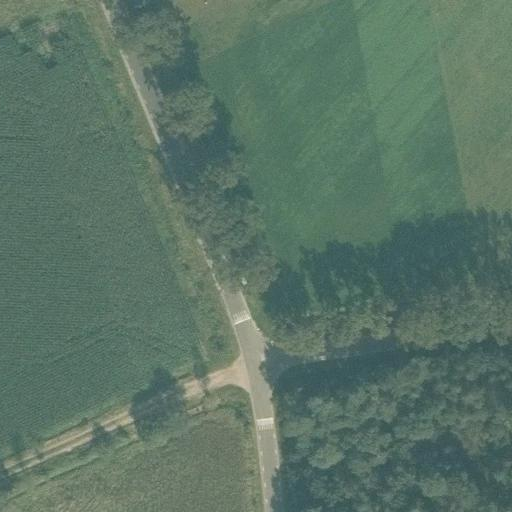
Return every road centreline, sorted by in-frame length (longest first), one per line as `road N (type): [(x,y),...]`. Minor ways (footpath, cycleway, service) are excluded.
road 1 (unclassified): [(255,365),(107,0)]
road 2 (track): [(0,478),(255,365)]
road 3 (unclassified): [(255,365),(511,319)]
road 4 (unclassified): [(273,511),(255,365)]
